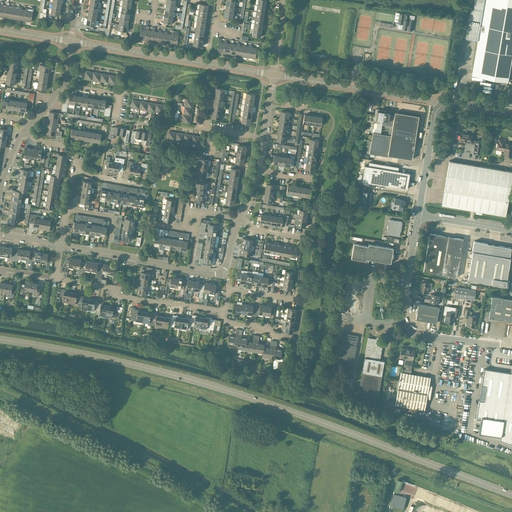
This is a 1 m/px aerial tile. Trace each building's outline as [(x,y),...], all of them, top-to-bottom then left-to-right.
[(511,0),(474,0),(473,9),(472,9),(466,39),(478,41),(472,75),(508,82),(511,56),(511,0)] [(26,11),(24,21),(31,22),(32,12),(27,11),(28,9),(26,9),(26,8),(25,11),(26,11)] [(410,15),(410,16),(400,14),(398,24),(403,25),(402,29),(412,31),(414,21),(414,16),(410,15)] [(87,18),(86,24),(98,26),(99,20),(96,20),(87,18)] [(175,28),(182,30),(184,19),(181,19),(180,26),(175,25),(175,28)] [(127,31),(128,25),(119,24),(116,23),(115,29),(118,30),(127,31)] [(140,30),(139,40),(145,41),(147,31),(146,31),(142,30),(142,28),(140,27),(140,28),(139,30),(140,30)] [(172,35),(170,45),(177,46),(178,39),(178,36),(173,35),(173,33),(172,32),(171,32),(171,35),(172,35)] [(219,43),(217,52),(223,54),(225,44),(224,44),(220,43),(221,40),(218,40),(218,43),(219,43)] [(250,48),(249,58),(255,59),(257,49),(252,48),(252,46),(251,45),(250,45),(249,48),(250,48)] [(84,79),(86,71),(78,70),(76,78),(84,79)] [(92,80),(94,72),(86,71),(84,79),(92,80)] [(100,82),(101,74),(94,72),(92,80),(100,82)] [(108,83),(109,75),(101,74),(100,82),(108,83)] [(109,75),(108,83),(116,84),(117,76),(109,75)] [(184,106),(193,108),(194,100),(186,98),(184,106)] [(139,109),(141,101),(133,100),(131,108),(139,109)] [(147,111),(148,103),(141,101),(139,109),(147,111)] [(155,112),(156,104),(148,103),(147,111),(155,112)] [(156,104),(155,112),(163,113),(164,105),(156,104)] [(183,114),(191,115),(193,108),(184,106),(183,114)] [(375,115),(374,121),(374,122),(375,123),(377,123),(376,129),(375,129),(374,133),(380,134),(382,121),(384,111),(376,109),(375,115)] [(383,121),(382,125),(385,126),(387,125),(392,126),(394,118),(390,117),(391,113),(386,112),(386,111),(384,111),(382,121),(383,121)] [(48,119),(58,121),(59,116),(61,116),(62,114),(49,112),(48,119)] [(392,126),(391,136),(390,137),(415,141),(419,116),(395,112),(394,118),(392,126)] [(191,115),(183,114),(182,122),(190,123),(191,115)] [(48,119),(47,127),(56,128),(57,126),(60,126),(60,125),(60,124),(57,124),(58,121),(48,119)] [(56,128),(47,127),(46,134),(61,137),(61,132),(56,131),(56,128)] [(119,135),(120,128),(116,127),(116,128),(112,127),(109,138),(113,139),(114,134),(119,135)] [(120,128),(119,135),(125,136),(124,141),(128,142),(130,130),(127,130),(127,129),(120,128)] [(141,139),(142,132),(137,131),(136,131),(133,131),(131,142),(134,143),(135,138),(141,139)] [(176,141),(177,133),(169,131),(167,140),(176,141)] [(149,146),(151,134),(148,134),(148,133),(142,132),(141,139),(141,142),(144,142),(143,143),(145,145),(146,145),(149,146)] [(183,142),(185,134),(177,133),(176,141),(183,142)] [(368,140),(366,153),(392,157),(412,160),(415,141),(390,137),(391,136),(380,134),(374,133),(373,133),(371,141),(368,140)] [(456,135),(455,140),(459,140),(459,141),(471,143),(472,135),(460,133),(460,135),(456,135)] [(191,144),(193,135),(185,134),(183,142),(191,144)] [(193,135),(191,144),(199,145),(201,137),(193,135)] [(496,150),(496,154),(501,155),(501,151),(505,151),(504,153),(505,153),(504,158),(511,159),(511,152),(511,149),(510,149),(511,143),(506,142),(506,140),(499,139),(498,141),(496,150)] [(476,140),(473,153),(480,154),(482,142),(476,140)] [(45,154),(42,153),(42,149),(40,149),(40,151),(37,150),(35,159),(39,160),(38,161),(44,162),(45,154)] [(290,156),(289,158),(286,157),(285,166),(291,167),(294,167),(295,157),(290,156)] [(106,163),(108,163),(107,170),(113,171),(114,161),(109,160),(110,157),(107,157),(106,163)] [(120,159),(120,162),(114,161),(113,171),(118,172),(119,165),(122,166),(123,160),(120,159)] [(127,167),(130,167),(129,174),(134,175),(136,165),(133,164),(133,163),(132,162),(131,162),(131,161),(128,161),(127,167)] [(511,171),(449,161),(442,205),(476,211),(476,214),(482,215),(482,212),(506,216),(511,186),(511,185),(511,171)] [(362,182),(370,183),(407,189),(410,173),(398,171),(399,167),(369,162),(369,166),(365,166),(362,182)] [(142,163),(141,166),(136,165),(134,175),(140,176),(141,169),(144,170),(145,164),(142,163)] [(370,206),(372,193),(363,192),(360,205),(370,206)] [(206,199),(203,199),(204,194),(194,193),(194,198),(195,198),(195,201),(205,203),(206,199)] [(404,207),(405,201),(401,200),(395,198),(394,203),(393,203),(392,208),(398,209),(398,210),(403,211),(403,206),(404,207)] [(36,227),(39,227),(40,219),(40,216),(31,214),(29,223),(34,224),(33,229),(35,229),(36,227)] [(89,234),(91,225),(91,222),(93,222),(93,219),(90,219),(90,222),(88,221),(88,223),(86,222),(84,233),(89,234)] [(201,224),(206,225),(206,223),(209,224),(208,229),(217,231),(218,226),(213,225),(213,221),(204,220),(203,223),(201,222),(201,224)] [(387,234),(399,236),(402,222),(389,220),(387,234)] [(463,239),(449,237),(430,233),(424,272),(457,277),(463,239)] [(487,283),(493,245),(488,244),(487,243),(475,241),(474,242),(472,251),(473,252),(468,280),(487,283)] [(354,244),(351,258),(366,261),(366,259),(391,263),(393,248),(369,244),(368,246),(354,244)] [(511,248),(493,245),(487,283),(506,286),(510,258),(511,249),(511,248)] [(6,247),(5,256),(8,257),(7,260),(13,261),(15,254),(12,253),(12,252),(12,248),(6,247)] [(15,254),(13,261),(17,261),(17,258),(23,259),(24,250),(18,249),(18,253),(18,254),(15,254)] [(24,250),(23,259),(26,260),(26,263),(31,264),(32,257),(30,256),(30,251),(24,250)] [(32,257),(31,264),(37,264),(37,262),(40,262),(42,253),(36,252),(36,257),(32,257)] [(50,260),(47,259),(48,254),(42,253),(40,262),(47,263),(46,269),(49,270),(50,260)] [(194,262),(194,263),(213,266),(213,264),(213,263),(211,263),(212,258),(203,256),(203,260),(201,260),(200,260),(195,260),(194,262)] [(67,273),(68,268),(68,267),(74,268),(75,259),(70,258),(69,260),(66,260),(64,272),(67,273)] [(75,259),(74,268),(79,269),(78,275),(81,275),(83,262),(81,262),(81,260),(75,259)] [(91,271),(92,262),(87,261),(86,263),(83,262),(81,275),(84,275),(85,270),(91,271)] [(95,277),(98,278),(101,264),(98,263),(92,262),(91,271),(96,272),(95,277)] [(102,273),(108,274),(109,265),(103,264),(101,264),(98,278),(101,278),(102,273)] [(109,265),(108,274),(113,275),(112,280),(115,281),(118,268),(115,268),(115,266),(109,265)] [(142,269),(141,272),(140,277),(149,279),(150,273),(146,273),(146,270),(142,269)] [(239,270),(238,278),(241,279),(240,282),(244,283),(244,284),(245,285),(247,274),(247,271),(242,271),(239,270)] [(268,274),(268,278),(263,277),(261,287),(263,287),(263,286),(267,287),(268,283),(271,283),(272,275),(268,274)] [(168,294),(169,286),(175,287),(177,278),(171,277),(170,279),(168,279),(165,293),(168,294)] [(177,278),(175,287),(180,288),(180,294),(183,294),(185,281),(182,281),(182,279),(177,278)] [(185,281),(183,294),(185,294),(186,289),(192,290),(194,281),(188,280),(187,282),(185,281)] [(427,293),(429,283),(426,282),(427,281),(426,281),(423,280),(422,281),(422,282),(420,292),(427,293)] [(194,281),(192,290),(197,291),(196,297),(200,297),(202,284),(199,284),(199,282),(194,281)] [(27,290),(30,291),(31,283),(25,282),(25,284),(22,283),(20,294),(26,295),(27,290)] [(40,289),(37,288),(38,284),(31,283),(30,291),(33,291),(33,296),(39,297),(40,289)] [(202,284),(200,297),(202,298),(203,292),(209,293),(211,284),(205,283),(204,285),(202,284)] [(6,284),(4,294),(8,294),(7,296),(13,298),(15,290),(12,289),(12,285),(6,284)] [(219,287),(216,287),(216,285),(211,284),(209,293),(214,294),(214,297),(217,297),(219,287)] [(455,287),(454,297),(474,301),(476,290),(455,287)] [(69,302),(71,292),(66,291),(66,290),(61,290),(59,301),(69,302)] [(71,292),(69,302),(78,304),(80,296),(80,293),(76,292),(75,293),(71,292)] [(431,294),(429,303),(438,304),(440,296),(431,294)] [(87,309),(89,299),(84,298),(84,297),(80,296),(78,304),(78,307),(87,309)] [(511,298),(492,296),(489,318),(511,321),(511,298)] [(89,299),(87,309),(96,311),(98,303),(99,300),(94,299),(94,300),(89,299)] [(106,316),(107,306),(103,305),(103,304),(98,303),(96,311),(97,311),(96,314),(106,316)] [(236,307),(235,313),(240,314),(241,313),(246,314),(248,305),(242,304),(237,303),(236,307)] [(416,320),(436,323),(438,311),(441,312),(442,306),(439,305),(439,307),(419,304),(416,320)] [(107,306),(106,316),(115,318),(117,306),(112,305),(112,307),(107,306)] [(248,305),(246,314),(251,315),(255,316),(255,314),(256,309),(253,308),(253,306),(248,305)] [(256,307),(256,309),(255,314),(258,315),(259,314),(264,315),(266,306),(260,305),(260,307),(256,307)] [(266,306),(264,315),(265,315),(269,316),(270,316),(269,317),(273,317),(274,310),(271,309),(271,307),(266,306)] [(444,319),(444,321),(445,322),(452,324),(454,316),(458,317),(460,309),(445,306),(444,311),(447,312),(445,319),(444,319)] [(130,318),(133,319),(133,320),(142,322),(144,311),(139,311),(139,310),(135,309),(135,308),(132,307),(130,318)] [(463,318),(468,318),(466,326),(474,327),(476,317),(471,316),(472,312),(469,311),(470,310),(465,309),(463,318)] [(148,325),(152,325),(154,314),(154,312),(149,311),(149,312),(144,311),(142,322),(148,323),(148,325)] [(154,314),(152,325),(161,327),(163,317),(158,316),(158,315),(154,314)] [(173,315),(173,317),(171,326),(180,328),(182,318),(177,317),(178,316),(173,315)] [(200,328),(202,317),(197,316),(192,315),(192,318),(191,326),(200,328)] [(163,317),(161,327),(171,328),(171,326),(173,317),(168,316),(168,317),(163,317)] [(200,328),(199,330),(209,332),(210,329),(213,330),(213,329),(214,325),(215,320),(211,319),(211,318),(207,317),(207,318),(202,317),(200,328)] [(182,318),(180,328),(190,329),(191,326),(192,318),(187,318),(187,319),(182,318)] [(237,346),(239,330),(236,329),(235,337),(229,336),(228,344),(237,346)] [(239,330),(237,346),(246,347),(247,341),(247,338),(241,337),(242,330),(239,330)] [(343,333),(342,343),(338,363),(353,366),(358,336),(343,333)] [(254,352),(256,335),(253,335),(252,342),(247,341),(246,347),(245,350),(254,352)] [(256,335),(254,352),(263,353),(264,347),(264,344),(258,343),(259,336),(256,335)] [(368,338),(362,373),(359,390),(378,394),(382,376),(384,361),(380,360),(383,340),(368,338)] [(264,347),(263,353),(263,356),(272,357),(274,341),(271,341),(270,348),(264,347)] [(274,341),(272,357),(281,359),(282,350),(276,349),(277,342),(274,341)] [(404,365),(411,366),(412,359),(413,359),(414,350),(408,349),(408,350),(401,349),(399,357),(405,358),(404,365)] [(340,364),(339,367),(345,368),(342,387),(349,388),(352,369),(351,369),(352,366),(340,364)] [(479,400),(477,417),(481,417),(479,433),(501,437),(500,440),(511,443),(511,364),(511,365),(510,373),(484,369),(482,385),(486,386),(484,401),(479,400)] [(411,366),(404,365),(403,373),(401,372),(395,405),(425,410),(430,378),(410,374),(411,366)] [(394,478),(390,490),(396,492),(400,480),(394,478)] [(400,508),(404,497),(398,495),(395,507),(400,508)]
